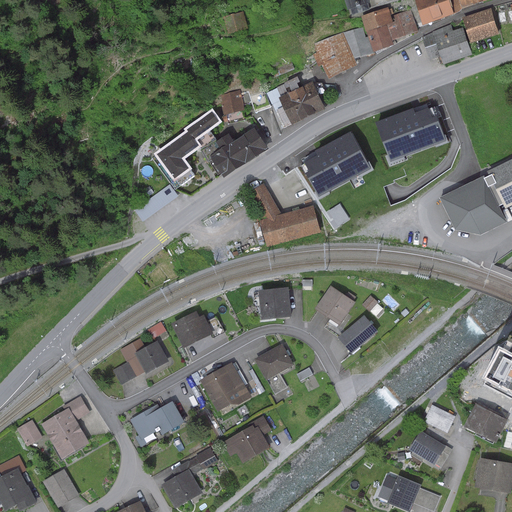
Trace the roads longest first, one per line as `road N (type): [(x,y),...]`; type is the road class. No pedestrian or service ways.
road 1 (tertiary): [(511,51),(318,125),(154,239),(53,341)]
road 2 (track): [(218,511),(511,259)]
road 3 (track): [(511,325),(292,511)]
road 4 (residential): [(53,341),(92,391),(128,459),(118,492),(91,511)]
road 5 (track): [(154,239),(0,281)]
